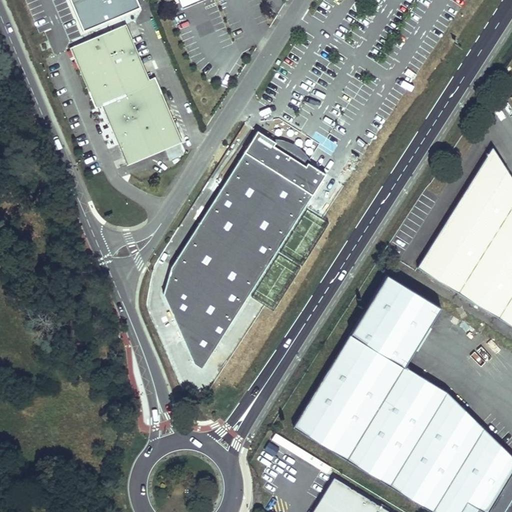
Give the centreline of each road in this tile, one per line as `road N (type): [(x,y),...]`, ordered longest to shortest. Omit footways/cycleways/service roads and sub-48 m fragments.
road 1 (secondary): [(251,408),(511,2)]
road 2 (secondary): [(0,12),(97,241)]
road 3 (residential): [(300,0),(172,209)]
